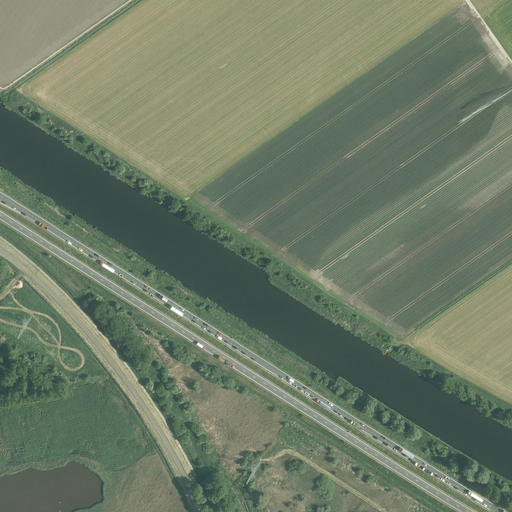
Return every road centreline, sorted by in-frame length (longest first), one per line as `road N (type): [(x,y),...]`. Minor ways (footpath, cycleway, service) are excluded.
road 1 (trunk): [(500,511),(0,196)]
road 2 (trunk): [(0,215),(467,511)]
road 3 (unclassified): [(201,511),(130,384),(77,319),(0,249)]
